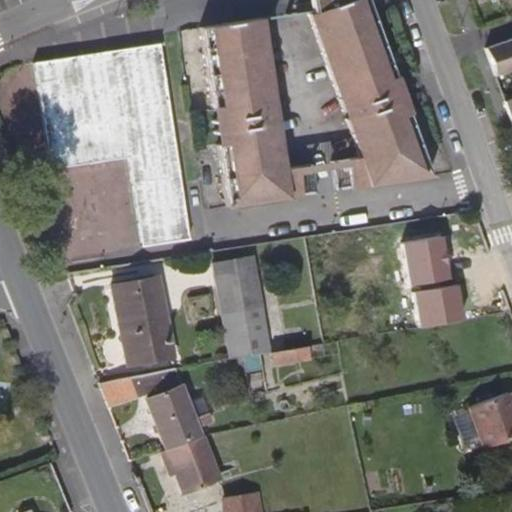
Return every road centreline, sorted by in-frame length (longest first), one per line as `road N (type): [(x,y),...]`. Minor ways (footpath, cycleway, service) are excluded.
road 1 (tertiary): [(16,275),(112,511)]
road 2 (residential): [(441,54),(511,245)]
road 3 (unknown): [(326,208),(284,23)]
